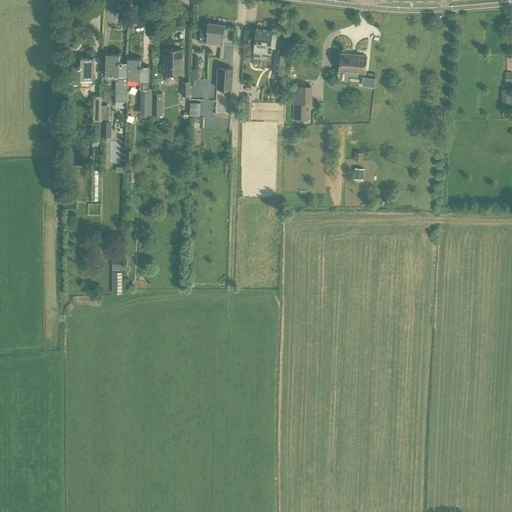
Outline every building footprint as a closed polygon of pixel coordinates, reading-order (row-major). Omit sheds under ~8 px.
[(222,41),(224,24),(208,22),(207,30),(201,29),(199,42),(220,45),(221,41),(222,41)] [(272,36),(272,30),(256,29),(254,50),(270,52),(271,48),(274,49),(275,36),(272,36)] [(182,74),(183,49),(165,48),(164,63),(162,63),(161,73),(182,74)] [(364,72),(366,55),(341,52),(339,69),(364,72)] [(121,54),(106,53),(106,79),(116,80),(115,101),(126,101),(127,78),(127,62),(122,62),(122,60),(121,60),(121,54)] [(284,73),(286,55),(275,54),(273,72),(284,73)] [(93,78),(94,58),(79,57),(79,64),(78,64),(78,65),(72,65),(71,82),(80,82),(81,78),(93,78)] [(127,62),(127,78),(140,78),(139,87),(141,88),(148,88),(149,66),(143,66),(143,64),(142,64),(142,58),(127,58),(127,62)] [(234,68),(218,67),(216,95),(232,96),(234,68)] [(364,75),(363,83),(376,85),(377,77),(364,75)] [(182,81),(182,95),(190,95),(191,81),(182,81)] [(309,119),(309,103),(313,103),(313,85),(294,85),(294,103),(294,118),(309,119)] [(511,88),(503,88),(502,108),(511,107),(511,88)] [(152,115),(152,92),(141,92),(141,114),(152,115)] [(163,92),(152,92),(152,115),(163,115),(163,92)] [(101,121),(101,96),(93,96),(93,121),(101,121)] [(243,119),(252,119),(252,100),(243,99),(243,119)] [(101,121),(100,136),(111,137),(111,121),(101,121)] [(365,177),(365,167),(356,166),(355,176),(365,177)] [(114,262),(113,292),(123,292),(124,269),(119,269),(120,262),(114,262)]
